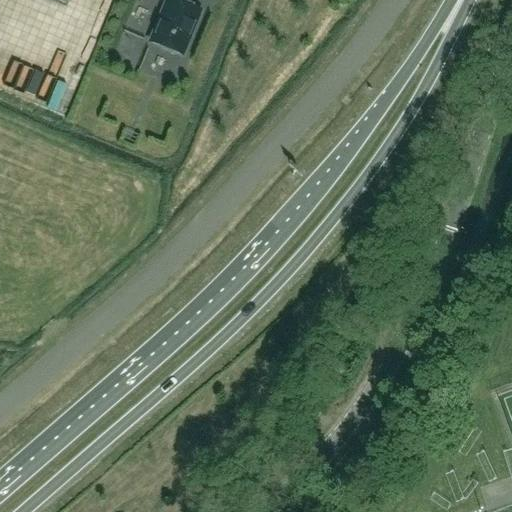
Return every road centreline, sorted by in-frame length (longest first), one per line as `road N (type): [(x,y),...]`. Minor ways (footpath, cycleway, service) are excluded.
road 1 (primary): [(24,511),(248,312),(318,237),(417,100),(461,0)]
road 2 (primary): [(460,0),(294,215),(177,333),(0,487)]
road 3 (unclassified): [(0,410),(196,235),(395,0)]
road 4 (unclassified): [(264,511),(314,466),(389,368),(437,264),(511,41)]
